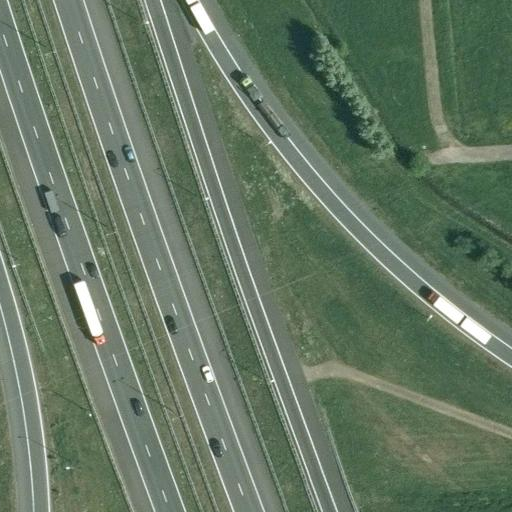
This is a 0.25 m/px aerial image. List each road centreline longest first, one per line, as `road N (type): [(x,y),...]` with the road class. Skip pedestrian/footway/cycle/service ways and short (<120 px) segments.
road 1 (motorway): [(248,511),(68,0)]
road 2 (motorway): [(332,511),(152,0)]
road 3 (motorway): [(0,24),(170,511)]
road 4 (motorway): [(511,359),(406,275),(303,170),(189,0)]
road 5 (motorway): [(0,274),(25,372),(42,511)]
road 6 (track): [(511,153),(463,155),(445,140),(433,101),(424,0)]
